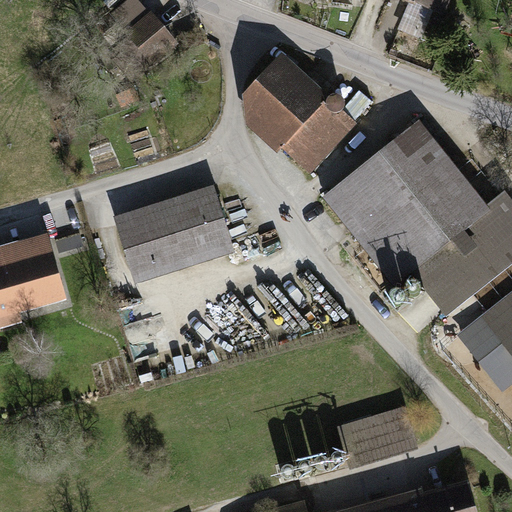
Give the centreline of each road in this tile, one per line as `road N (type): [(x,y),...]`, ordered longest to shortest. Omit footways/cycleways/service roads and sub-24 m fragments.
road 1 (residential): [(511,467),(354,303),(247,162),(233,116),(245,15)]
road 2 (unclassified): [(245,15),(511,119)]
road 3 (track): [(468,425),(421,459),(222,511)]
road 4 (track): [(0,219),(240,149)]
